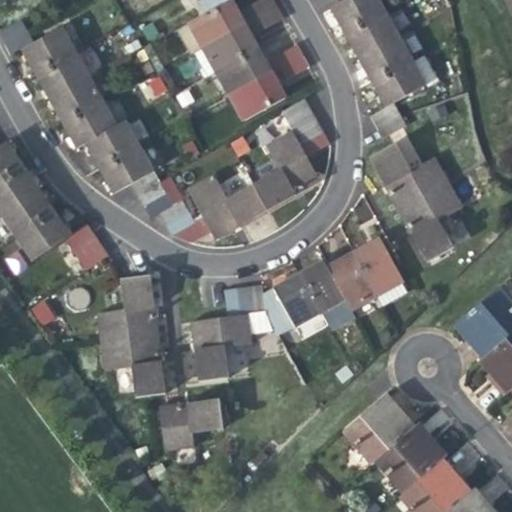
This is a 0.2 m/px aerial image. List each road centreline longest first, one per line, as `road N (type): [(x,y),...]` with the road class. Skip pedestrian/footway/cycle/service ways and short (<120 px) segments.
road 1 (residential): [(0,81),(48,167),(96,209),(183,257),(250,257),(287,237),(325,200),(339,162),(337,86),(291,0)]
road 2 (residential): [(511,467),(429,370)]
